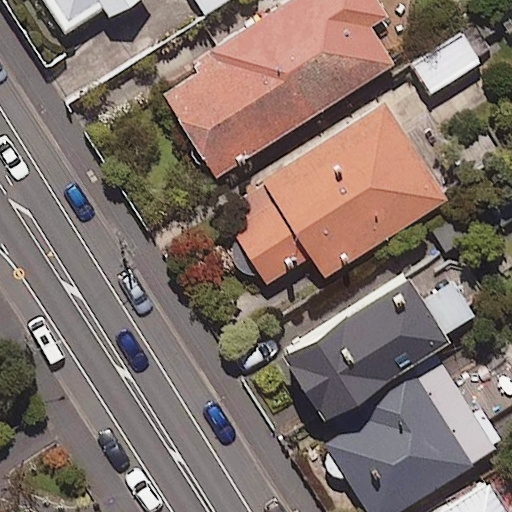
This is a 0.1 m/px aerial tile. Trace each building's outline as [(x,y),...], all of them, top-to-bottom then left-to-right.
[(39,0),(63,35),(101,9),(111,22),(142,0),(39,0)] [(200,58),(159,85),(210,163),(385,47),(363,13),(379,1),(378,0),(265,0),(193,48),(200,58)] [(228,0),(191,0),(201,16),(228,0)] [(476,50),(457,20),(406,51),(425,82),(476,50)] [(439,184),(377,90),(258,168),(262,175),(214,207),(259,275),(306,244),(319,264),(439,184)] [(511,172),(479,191),(496,221),(511,211),(511,172)] [(451,199),(424,218),(444,247),(471,228),(451,199)] [(422,298),(394,252),(272,328),(313,394),(466,299),(454,278),(422,298)] [(372,511),(484,438),(425,348),(358,393),(364,402),(318,433),(370,511),(372,511)] [(508,511),(478,464),(401,511),(508,511)]
